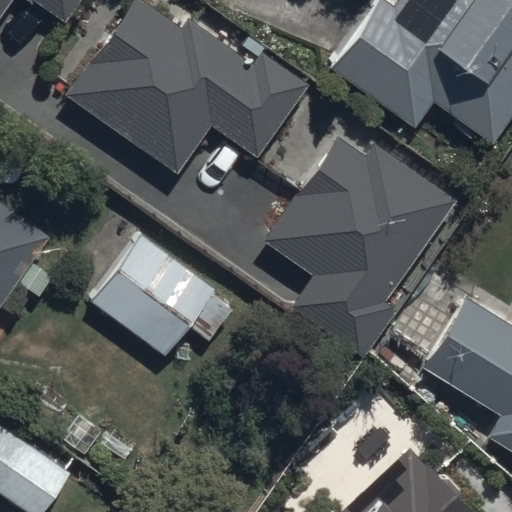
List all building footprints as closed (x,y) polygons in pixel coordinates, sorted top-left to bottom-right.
[(50,0),(63,9),(69,0),(50,0)] [(148,0),(119,0),(61,85),(175,163),(208,114),(256,147),(307,74),(260,41),(252,54),(184,7),(176,18),(148,0)] [(511,0),(369,0),(329,58),(412,116),(432,87),(494,130),(511,103),(511,0)] [(453,191),(370,130),(358,146),(334,128),(262,227),(313,265),(293,292),(365,345),(397,302),(380,289),(453,191)] [(0,291),(49,224),(0,189),(0,291)] [(211,278),(136,225),(88,293),(185,362),(229,300),(206,284),(211,278)] [(511,313),(510,317),(460,286),(416,356),(498,407),(485,427),(511,443),(511,313)] [(0,411),(0,483),(33,507),(67,458),(0,411)] [(477,511),(460,493),(467,486),(435,451),(424,460),(404,437),(339,496),(335,492),(312,511),(477,511)]
